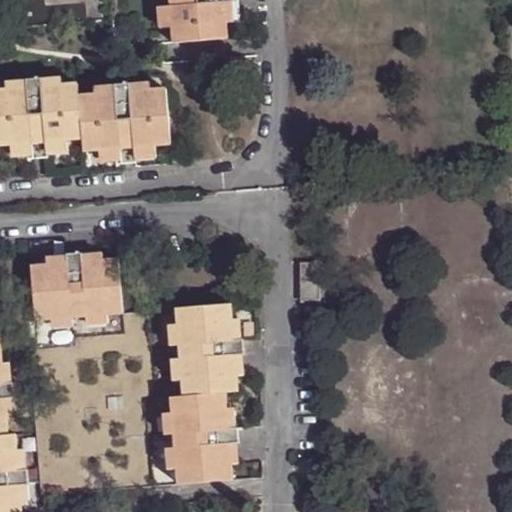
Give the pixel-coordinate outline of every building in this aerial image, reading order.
[(8,0),(11,34),(87,29),(89,57),(227,47),(225,29),(224,9),(232,8),(230,0),(8,0)] [(239,7),(232,8),(224,9),(225,29),(240,27),(239,7)] [(0,150),(13,150),(32,148),(48,147),(66,147),(81,146),(82,159),(98,158),(117,157),(133,156),(153,154),(169,153),(164,98),(148,99),(126,101),(126,93),(126,87),(111,89),(112,94),(112,103),(93,104),(77,105),(76,91),(60,93),(40,95),(38,84),(38,80),(22,81),(22,86),(23,96),(5,97),(0,97),(0,150)] [(59,81),(38,84),(40,95),(60,93),(59,81)] [(4,87),(5,97),(23,96),(22,86),(4,87)] [(147,90),(126,93),(126,101),(148,99),(147,90)] [(92,95),(93,104),(112,103),(112,94),(92,95)] [(67,156),(66,147),(48,147),(48,156),(67,156)] [(32,157),(32,148),(13,150),(14,158),(32,157)] [(153,164),(153,154),(133,156),(133,165),(153,164)] [(118,166),(117,157),(98,158),(98,167),(118,166)] [(241,347),(230,348),(229,331),(228,315),(119,321),(114,268),(100,269),(81,270),(79,260),(78,256),(63,257),(64,261),(64,271),(46,272),(29,273),(31,325),(23,325),(34,502),(227,492),(226,472),(224,453),(234,452),(237,452),(236,437),(234,437),(223,437),(222,419),(221,403),(234,403),(233,385),(231,363),(241,364),(245,364),(244,347),(241,347)] [(81,270),(100,269),(100,258),(79,260),(81,270)] [(64,271),(64,261),(45,262),(46,272),(64,271)] [(292,273),(295,309),(318,307),(317,288),(313,288),(312,271),(292,273)] [(229,331),(230,348),(241,347),(240,330),(229,331)] [(231,363),(233,385),(243,385),(241,364),(231,363)] [(14,492),(22,491),(23,491),(26,490),(25,475),(21,475),(14,476),(12,457),(11,444),(2,444),(1,426),(0,414),(0,406),(8,406),(12,406),(11,391),(7,391),(0,391),(0,511),(15,511),(16,511),(14,492)] [(10,425),(8,406),(0,406),(0,414),(1,426),(10,425)] [(223,437),(234,437),(233,418),(222,419),(223,437)] [(224,453),(226,472),(236,472),(234,452),(224,453)] [(12,457),(14,476),(21,475),(20,456),(12,457)] [(24,511),(22,491),(14,492),(16,511),(24,511)]
